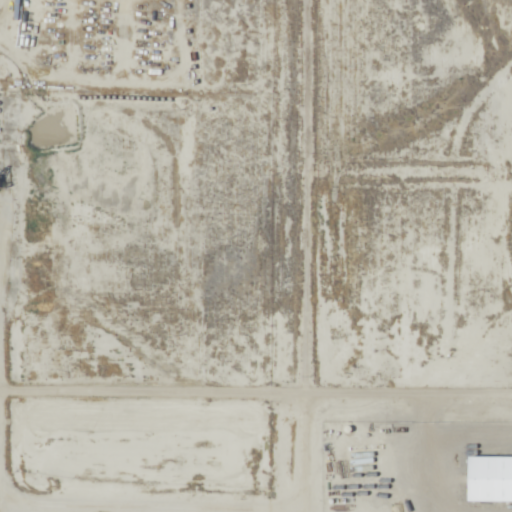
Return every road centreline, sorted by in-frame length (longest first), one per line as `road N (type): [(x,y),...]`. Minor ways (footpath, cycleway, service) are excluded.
road 1 (track): [(295,511),(309,0)]
road 2 (residential): [(511,404),(0,396)]
road 3 (track): [(511,176),(304,176)]
